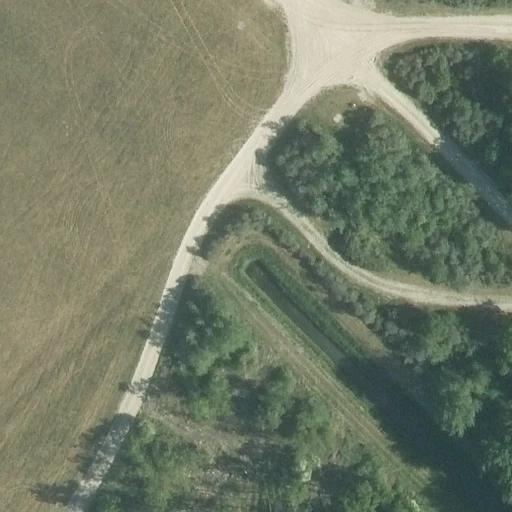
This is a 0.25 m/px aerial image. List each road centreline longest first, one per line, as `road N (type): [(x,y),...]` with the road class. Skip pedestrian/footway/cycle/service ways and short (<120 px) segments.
road 1 (track): [(60,511),(219,178),(329,57),(391,15),(511,24)]
road 2 (unknown): [(219,178),(345,273),(393,292),(511,302)]
road 3 (track): [(511,221),(293,0)]
